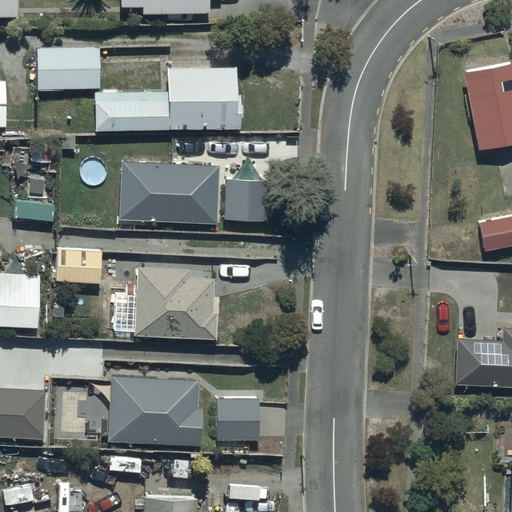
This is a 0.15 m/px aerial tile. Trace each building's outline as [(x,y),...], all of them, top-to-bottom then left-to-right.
[(0,0),(0,17),(24,17),(23,0),(0,0)] [(221,22),(221,0),(107,0),(108,22),(221,22)] [(102,47),(38,48),(39,91),(103,89),(102,47)] [(511,58),(462,68),(478,147),(511,139),(511,58)] [(236,70),(168,71),(168,93),(88,94),(88,129),(99,129),(99,135),(243,133),(242,99),(237,99),(236,70)] [(121,157),(118,216),(217,220),(219,161),(121,157)] [(270,180),(227,178),(225,217),(268,219),(270,180)] [(105,251),(58,249),(57,284),(103,286),(105,251)] [(191,271),(138,269),(135,339),(217,342),(218,314),(214,314),(215,282),(191,281),(191,271)] [(42,275),(0,273),(0,328),(39,330),(42,275)] [(500,336),(455,335),(454,382),(511,384),(511,326),(500,326),(500,336)] [(0,444),(48,446),(49,397),(6,396),(6,362),(0,361),(0,444)] [(196,382),(114,378),(111,439),(201,444),(203,408),(194,408),(196,382)] [(257,398),(216,398),(216,440),(257,440),(257,398)] [(194,511),(195,499),(145,498),(144,511),(194,511)]
